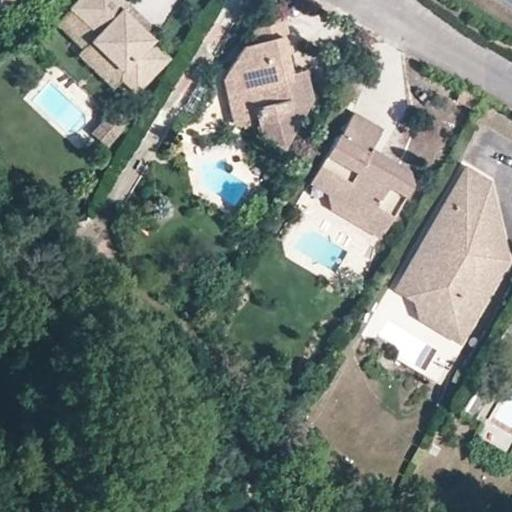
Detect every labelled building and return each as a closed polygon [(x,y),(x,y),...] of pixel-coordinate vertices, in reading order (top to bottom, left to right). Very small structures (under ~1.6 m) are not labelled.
[(6,0),(7,15),(22,15),(24,12),(35,0),(6,0)] [(155,40),(157,38),(123,5),(127,0),(84,0),(75,10),(91,25),(81,36),(98,51),(101,49),(125,72),(128,81),(139,91),(172,57),(155,40)] [(157,38),(163,32),(129,0),(127,0),(123,5),(157,38)] [(303,74),(296,75),(291,55),(298,53),(289,19),(264,26),(259,34),(260,46),(249,48),(235,72),(229,82),(240,88),(245,105),(264,115),(260,126),(270,133),(275,144),(287,150),(305,119),(302,105),(300,99),(315,95),(309,72),(303,73),(303,74)] [(298,53),(291,55),(296,75),(303,74),(298,53)] [(240,88),(229,82),(241,129),(260,126),(264,115),(245,105),(240,88)] [(300,99),(302,105),(317,102),(315,95),(300,99)] [(89,137),(106,150),(123,129),(106,116),(89,137)] [(398,167),(388,171),(372,161),(376,155),(388,133),(358,116),(345,141),(338,138),(321,171),(333,178),(340,209),(388,235),(409,199),(406,186),(415,184),(413,175),(398,167)] [(376,155),(372,161),(388,171),(398,167),(376,155)] [(321,171),(311,188),(330,199),(334,216),(384,243),(388,235),(340,209),(333,178),(321,171)] [(493,182),(471,171),(409,278),(429,290),(433,307),(471,329),(502,275),(498,273),(501,266),(496,247),(481,250),(478,237),(486,227),(504,223),(493,182)] [(481,250),(496,247),(501,266),(498,273),(502,275),(511,257),(511,254),(504,223),(486,227),(478,237),(481,250)] [(417,305),(420,324),(461,346),(471,329),(433,307),(429,290),(409,278),(400,295),(417,305)] [(477,381),(458,413),(472,422),(491,389),(477,381)]
